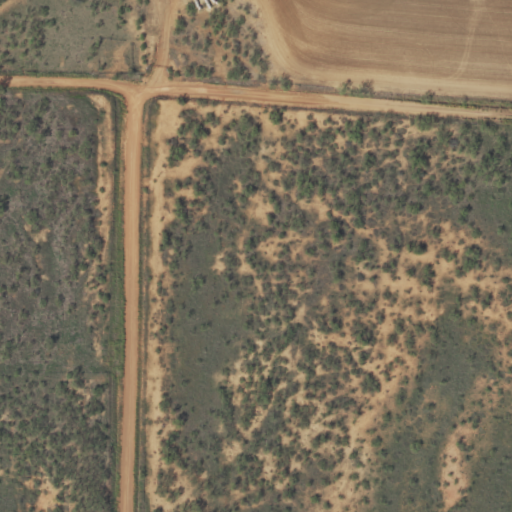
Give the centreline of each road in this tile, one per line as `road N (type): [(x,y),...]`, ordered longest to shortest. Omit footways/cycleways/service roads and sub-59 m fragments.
road 1 (residential): [(129,511),(134,102),(106,80),(0,76)]
road 2 (residential): [(511,113),(112,82)]
